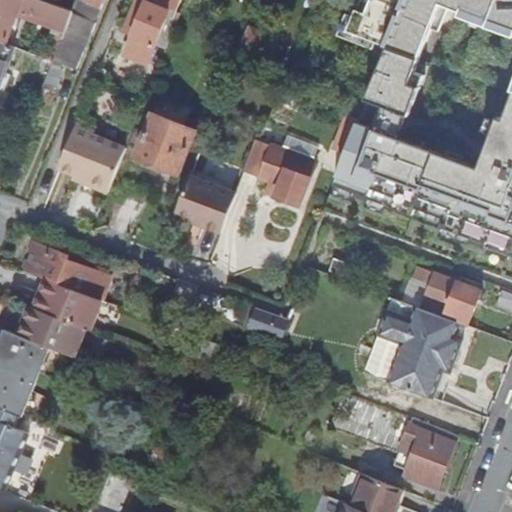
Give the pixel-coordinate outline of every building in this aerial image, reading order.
[(38,0),(0,0),(0,37),(8,40),(20,9),(58,24),(43,60),(54,62),(74,13),(38,0)] [(87,0),(86,3),(79,0),(74,13),(54,62),(77,71),(106,0),(87,0)] [(157,44),(173,9),(179,11),(182,0),(156,0),(154,5),(150,4),(151,0),(143,0),(143,1),(140,1),(131,21),(139,24),(134,35),(126,55),(148,64),(157,44)] [(511,0),(373,0),(367,17),(357,13),(350,33),(390,49),(422,60),(442,6),(462,14),(463,11),(511,28),(511,0)] [(179,11),(173,9),(157,44),(168,49),(183,13),(179,11)] [(139,24),(131,21),(126,31),(134,35),(139,24)] [(237,59),(261,69),(273,39),(249,29),(237,59)] [(8,40),(0,37),(0,42),(6,45),(8,40)] [(0,69),(9,46),(6,45),(0,42),(0,69)] [(422,60),(390,49),(370,97),(412,113),(426,78),(416,74),(422,60)] [(180,177),(197,132),(154,115),(136,160),(180,177)] [(359,126),(349,121),(335,155),(346,159),(357,126),(359,126)] [(490,174),(357,126),(346,159),(335,187),(415,216),(417,209),(446,220),(443,228),(511,253),(510,256),(511,256),(511,123),(509,122),(490,174)] [(87,185),(110,194),(128,149),(79,125),(61,169),(77,176),(88,180),(87,185)] [(288,138),(283,151),(314,163),(319,149),(288,138)] [(283,151),(259,143),(246,173),(271,183),(267,194),(302,207),(318,164),(314,163),(283,151)] [(227,182),(195,169),(193,174),(193,175),(225,187),(227,182)] [(224,233),(239,192),(225,187),(193,175),(179,211),(206,221),(204,225),(224,233)] [(75,180),(87,185),(88,180),(77,176),(75,180)] [(195,222),(204,225),(206,221),(179,211),(178,215),(195,222)] [(199,237),(204,225),(195,222),(190,233),(199,237)] [(104,301),(108,303),(117,279),(74,263),(72,269),(48,260),(44,269),(36,266),(35,271),(55,280),(65,284),(66,286),(104,301)] [(430,286),(420,309),(427,311),(462,324),(468,327),(482,292),(419,269),(415,279),(430,286)] [(32,306),(20,334),(33,339),(53,347),(76,356),(87,328),(93,330),(104,301),(66,286),(48,279),(38,308),(32,306)] [(163,308),(158,322),(172,327),(179,308),(147,295),(142,306),(155,311),(158,307),(163,308)] [(420,309),(393,299),(376,346),(445,370),(452,373),(465,340),(457,337),(462,324),(427,311),(420,309)] [(293,319),(261,307),(253,330),(285,342),(293,319)] [(33,339),(20,334),(7,329),(0,347),(0,354),(5,356),(1,366),(0,367),(0,406),(5,409),(24,417),(39,381),(53,347),(33,339)] [(365,373),(434,399),(445,370),(376,346),(365,373)] [(369,389),(365,400),(390,410),(396,392),(391,391),(389,397),(369,389)] [(446,411),(416,399),(397,393),(396,392),(390,410),(397,412),(439,428),(446,411)] [(416,399),(446,411),(448,406),(418,394),(416,399)] [(0,420),(0,488),(8,492),(20,460),(32,433),(19,428),(0,420)] [(442,435),(411,424),(401,451),(414,455),(406,475),(439,487),(448,462),(457,440),(442,435)] [(310,435),(304,449),(309,451),(347,467),(352,452),(310,435)] [(159,448),(154,459),(169,465),(174,453),(159,448)] [(383,481),(364,473),(351,504),(369,511),(393,511),(403,489),(383,481)] [(369,511),(351,504),(346,502),(341,511),(369,511)]
